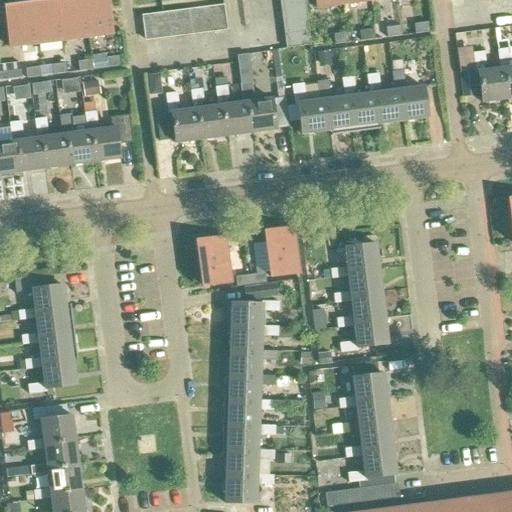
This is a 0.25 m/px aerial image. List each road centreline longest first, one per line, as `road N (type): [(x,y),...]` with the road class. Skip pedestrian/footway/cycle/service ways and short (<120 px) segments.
road 1 (residential): [(412,486),(509,474),(475,168)]
road 2 (residential): [(184,389),(115,398),(96,217)]
road 3 (residential): [(168,208),(410,177)]
road 4 (residential): [(184,389),(168,208)]
road 5 (residential): [(431,345),(410,177)]
road 6 (residential): [(194,511),(184,389)]
